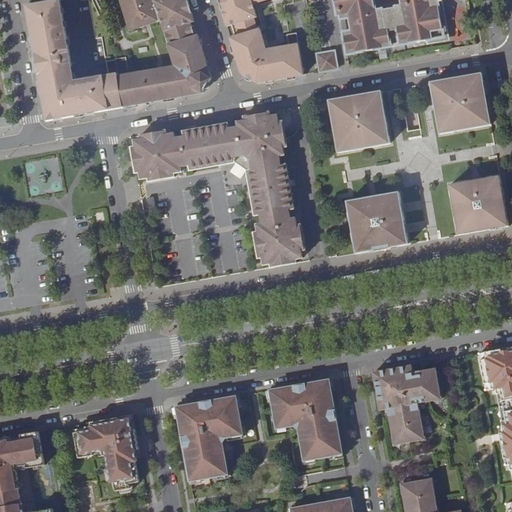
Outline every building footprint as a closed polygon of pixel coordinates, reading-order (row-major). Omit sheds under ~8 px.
[(127,58),(115,60),(118,76),(124,107),(203,93),(212,79),(199,36),(195,37),(190,23),(194,22),(187,0),(159,0),(154,2),(153,0),(121,0),(136,47),(165,38),(174,67),(131,75),(127,58)] [(219,0),(227,27),(232,25),(236,37),(231,39),(241,74),(257,84),(304,75),(299,45),(266,50),(260,30),(258,31),(254,18),(256,18),(252,4),(266,0),(219,0)] [(336,0),(340,22),(354,19),(356,32),(344,34),(348,56),(389,49),(388,46),(402,43),(403,46),(427,42),(427,46),(451,42),(444,1),(445,0),(336,0)] [(71,67),(59,1),(27,6),(47,121),(124,107),(118,76),(75,83),(76,85),(73,85),(70,67),(71,67)] [(335,51),(316,55),(318,63),(336,60),(335,51)] [(336,60),(318,63),(319,73),(321,72),(320,67),(337,63),(336,60)] [(321,72),(338,69),(337,63),(320,67),(321,72)] [(486,94),(482,74),(465,77),(466,78),(457,80),(457,82),(450,83),(449,80),(431,83),(433,97),(437,96),(439,106),(449,104),(449,107),(436,110),(440,134),(449,133),(448,129),(472,125),(473,128),(491,126),(489,111),(487,111),(485,102),(477,104),(475,97),(486,94)] [(384,105),(382,92),(362,95),(363,99),(350,102),(349,98),(330,101),(332,115),(336,114),(337,121),(347,119),(348,123),(334,126),(336,139),(339,139),(340,145),(337,145),(339,153),(352,150),(351,146),(377,142),(377,146),(391,143),(389,136),(387,137),(386,130),(388,129),(386,117),(372,119),(371,115),(381,113),(380,106),(384,105)] [(487,102),(486,94),(475,97),(477,104),(485,102),(487,102)] [(136,148),(131,149),(135,173),(141,172),(142,180),(149,178),(150,182),(173,178),(172,174),(180,173),(179,168),(189,166),(190,171),(234,163),(236,165),(244,170),(246,172),(254,216),(259,214),(261,225),(256,226),(257,234),(253,235),(258,258),(262,258),(263,265),(271,264),(271,268),(295,264),(294,260),(301,259),(300,251),(304,251),(300,227),(296,227),(294,220),(289,220),(288,210),(280,211),(277,190),(289,188),(288,180),(275,182),(273,167),(280,166),(278,156),(283,155),(282,147),(286,146),(282,123),(278,123),(276,116),(269,117),(268,113),(245,117),(245,121),(238,123),(239,128),(228,130),(226,124),(183,132),(184,137),(174,139),(173,134),(165,135),(165,132),(141,136),(142,140),(135,141),(136,148)] [(449,133),(473,128),(472,125),(448,129),(449,133)] [(352,150),(377,146),(377,142),(351,146),(352,150)] [(244,170),(236,165),(231,173),(239,179),(244,170)] [(285,165),(280,166),(273,167),(275,182),(288,180),(285,165)] [(457,236),(509,227),(500,175),(477,179),(477,182),(472,183),(471,180),(448,184),(457,236)] [(293,209),(289,188),(277,190),(280,211),(288,210),(293,209)] [(355,243),(357,254),(376,250),(375,243),(388,240),(390,248),(409,244),(407,234),(404,234),(402,225),(405,224),(403,213),(400,213),(399,204),(401,204),(399,192),(384,195),(384,199),(379,200),(374,201),(368,202),(368,199),(348,202),(350,213),(352,212),(354,221),(351,222),(353,234),(356,233),(358,242),(355,243)] [(375,243),(376,250),(390,248),(388,240),(375,243)] [(511,348),(508,349),(508,351),(501,353),(500,350),(485,353),(486,360),(479,361),(481,370),(483,369),(484,375),(482,375),(484,384),(490,383),(491,390),(495,389),(511,386),(511,348)] [(385,371),(374,372),(377,388),(381,387),(385,409),(388,409),(394,445),(425,439),(419,404),(418,400),(423,399),(424,403),(439,400),(438,395),(441,394),(437,369),(413,373),(412,366),(399,368),(400,373),(386,376),(385,371)] [(295,387),(270,391),(276,429),(294,426),(300,430),(300,434),(304,434),(305,438),(301,439),(305,461),(343,454),(330,380),(305,385),(306,391),(297,393),(295,387)] [(305,385),(295,387),(297,393),(306,391),(305,385)] [(511,386),(495,389),(496,395),(501,394),(506,420),(501,421),(502,427),(503,434),(499,435),(504,460),(508,459),(509,466),(510,471),(511,470),(511,386)] [(381,387),(377,388),(381,410),(385,409),(381,387)] [(501,394),(496,395),(501,421),(506,420),(501,394)] [(202,403),(177,407),(190,481),(229,475),(224,451),(221,451),(220,448),(224,447),(223,443),(225,438),(243,435),(236,397),(212,401),(213,408),(203,409),(202,403)] [(212,401),(202,403),(203,409),(213,408),(212,401)] [(133,415),(118,418),(119,421),(130,419),(132,430),(135,430),(133,415)] [(132,430),(130,419),(119,421),(118,418),(91,423),(92,426),(86,427),(87,431),(75,433),(79,458),(94,455),(94,453),(102,451),(103,456),(105,456),(111,484),(115,483),(116,492),(131,489),(130,484),(140,482),(136,462),(138,462),(136,451),(139,450),(138,443),(134,443),(133,437),(137,437),(135,430),(132,430)] [(40,431),(0,438),(0,511),(53,511),(53,509),(36,511),(32,494),(24,487),(21,488),(17,467),(27,465),(28,468),(46,465),(40,431)] [(24,487),(32,494),(28,468),(27,465),(17,467),(21,488),(24,487)] [(461,511),(462,511),(460,511),(434,511),(438,510),(432,480),(401,485),(406,511),(461,511)] [(353,511),(351,499),(292,510),(292,511),(353,511)]
